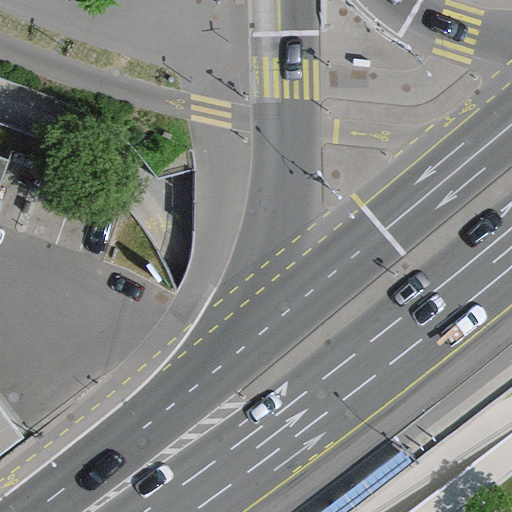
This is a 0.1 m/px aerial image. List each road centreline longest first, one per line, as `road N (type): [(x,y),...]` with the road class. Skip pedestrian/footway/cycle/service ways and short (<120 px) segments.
road 1 (motorway): [(439,0),(408,511)]
road 2 (primary): [(191,511),(511,265)]
road 3 (primary): [(287,0),(288,126),(278,224),(269,274),(235,354)]
road 4 (primary): [(511,133),(235,354)]
road 5 (primary): [(235,354),(33,511)]
